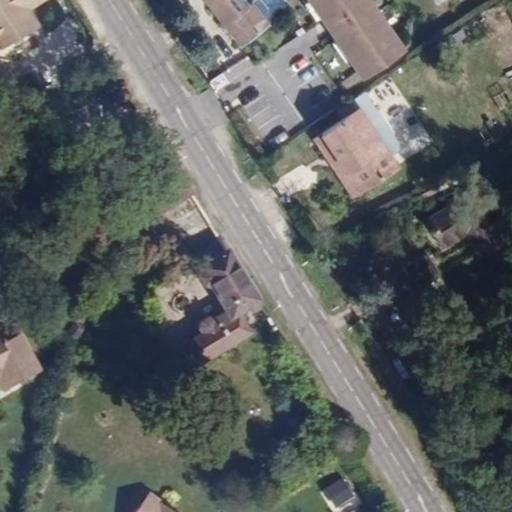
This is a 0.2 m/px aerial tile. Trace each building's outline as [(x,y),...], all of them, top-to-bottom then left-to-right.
[(36,33),(43,27),(66,15),(56,0),(16,0),(17,1),(0,11),(0,42),(16,68),(47,50),(36,33)] [(197,0),(231,43),(260,23),(243,0),(197,0)] [(280,0),(243,0),(260,23),(284,5),(280,0)] [(367,0),(305,0),(364,83),(406,54),(367,0)] [(54,45),(43,27),(36,33),(47,50),(54,45)] [(362,109),(313,140),(340,181),(366,164),(376,178),(398,164),(362,109)] [(210,210),(192,179),(166,196),(185,225),(210,210)] [(440,258),(467,243),(473,254),(495,241),(473,202),(424,229),(440,258)] [(258,333),(277,319),(245,266),(220,284),(247,325),(217,344),(221,350),(195,367),(208,391),(270,353),(258,333)] [(0,405),(2,405),(8,416),(53,394),(34,356),(16,364),(0,332),(0,405)] [(144,377),(159,400),(187,382),(174,361),(144,377)] [(331,509),(353,496),(340,474),(318,487),(331,509)]
